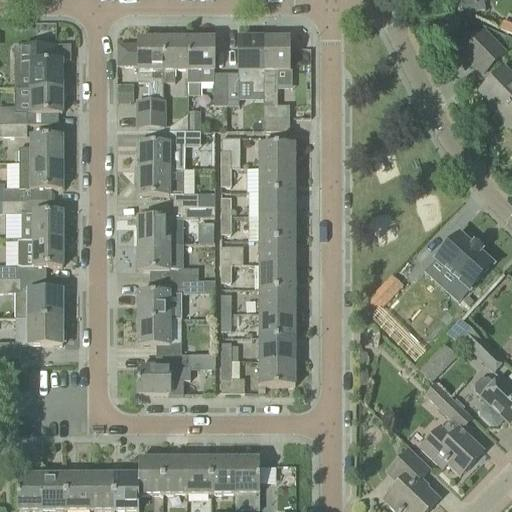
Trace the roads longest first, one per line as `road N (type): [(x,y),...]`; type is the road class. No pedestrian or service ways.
road 1 (residential): [(328,427),(123,431),(104,421),(96,403),(95,7)]
road 2 (residential): [(328,427),(325,2)]
road 3 (residential): [(511,224),(470,184),(381,18),(325,2)]
road 4 (residential): [(95,7),(325,2)]
